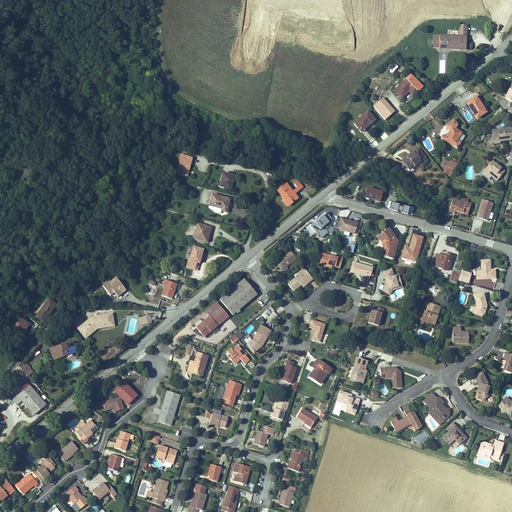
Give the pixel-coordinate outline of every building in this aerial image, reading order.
[(459,35),(433,35),(432,48),(466,49),(466,26),(459,26),(459,35)] [(402,71),(406,76),(412,72),(408,67),(402,71)] [(409,79),(420,91),(424,87),(413,76),(409,79)] [(411,90),(416,95),(420,91),(409,79),(407,80),(408,82),(406,84),(405,83),(397,90),(404,97),(411,90)] [(485,112),(475,96),(465,102),(475,118),(485,112)] [(383,97),(373,106),(385,120),(395,112),(383,97)] [(362,131),(374,120),(367,111),(354,122),(362,131)] [(458,148),(461,142),(458,140),(462,133),(456,130),(459,125),(455,119),(447,126),(451,131),(447,137),(442,135),(441,137),(458,148)] [(500,143),(511,142),(511,130),(491,131),(492,141),(500,141),(500,143)] [(411,170),(425,159),(418,149),(403,161),(411,170)] [(179,166),(190,170),(192,161),(190,161),(192,156),(183,153),(179,166)] [(445,171),(451,174),(457,165),(450,161),(445,171)] [(496,183),(499,180),(496,177),(498,174),(495,172),(499,169),(492,163),(481,174),(488,180),(490,178),(496,183)] [(505,174),(499,169),(495,172),(498,174),(496,177),(499,180),(505,174)] [(219,186),(231,189),(235,175),(223,172),(219,186)] [(295,188),(298,191),(302,188),(297,182),(293,185),(295,188)] [(287,205),(297,197),(294,194),(291,191),(285,184),(277,191),(285,200),(284,201),(287,205)] [(367,198),(378,202),(381,193),(368,188),(367,191),(365,190),(363,195),(367,196),(367,198)] [(219,210),(225,212),(229,198),(212,193),(209,204),(220,208),(219,210)] [(495,202),(483,199),(477,216),(489,220),(495,202)] [(455,211),(466,215),(469,205),(466,204),(466,201),(462,200),(461,203),(451,200),(447,213),(453,215),(455,211)] [(391,202),(389,210),(408,214),(410,206),(391,202)] [(332,218),(328,213),(325,215),(324,215),(316,221),(321,228),(317,231),(322,237),(328,232),(326,230),(328,228),(325,225),(330,221),(329,221),(332,218)] [(355,220),(338,214),(334,225),(356,232),(360,219),(356,218),(355,220)] [(193,236),(205,240),(208,231),(210,232),(211,226),(197,222),(193,236)] [(383,254),(393,258),(399,241),(391,227),(381,234),(385,239),(383,242),(385,245),(386,246),(383,254)] [(400,258),(416,263),(423,237),(412,234),(408,247),(404,246),(400,258)] [(192,246),(190,253),(199,257),(202,249),(192,246)] [(280,270),(296,257),(290,250),(272,267),(274,269),(277,267),(280,270)] [(338,257),(322,252),(319,264),(331,267),(331,265),(340,268),(343,257),(338,255),(338,257)] [(184,266),(193,269),(195,263),(197,263),(199,257),(190,253),(187,260),(186,259),(184,266)] [(448,269),(452,256),(446,254),(445,257),(440,255),(440,257),(435,256),(433,265),(448,269)] [(477,277),(496,276),(495,267),(491,267),(491,257),(481,257),(481,268),(477,268),(477,277)] [(374,269),(354,263),(351,272),(356,274),(360,273),(360,275),(367,277),(368,272),(372,273),(374,269)] [(393,267),(385,270),(388,277),(389,277),(391,281),(387,282),(385,284),(383,289),(387,292),(391,286),(404,282),(401,273),(396,275),(393,267)] [(287,285),(305,270),(303,268),(297,273),(298,274),(286,284),(287,285)] [(305,270),(287,285),(293,291),(300,285),(306,279),(308,281),(312,278),(305,270)] [(468,281),(470,273),(462,271),(460,279),(468,281)] [(244,272),(221,292),(234,307),(238,304),(239,306),(242,303),(240,301),(258,287),(244,272)] [(126,291),(116,278),(108,285),(106,283),(102,286),(111,296),(115,293),(118,297),(126,291)] [(163,296),(173,299),(177,283),(167,280),(163,296)] [(154,296),(155,282),(148,281),(147,295),(154,296)] [(394,289),(405,285),(404,282),(391,286),(387,292),(391,294),(394,289)] [(473,314),(482,317),(486,306),(483,293),(473,295),(476,306),(473,314)] [(210,309),(222,299),(218,295),(206,304),(210,309)] [(222,299),(210,309),(197,320),(205,330),(231,309),(222,299)] [(51,306),(44,301),(35,313),(42,319),(51,306)] [(420,321),(435,325),(441,307),(429,304),(427,312),(423,311),(420,321)] [(367,323),(377,326),(381,314),(383,314),(384,309),(375,306),(373,311),(370,310),(367,323)] [(8,325),(18,332),(23,325),(25,326),(28,322),(17,313),(8,325)] [(98,328),(103,328),(103,326),(107,325),(107,321),(110,321),(110,316),(99,317),(97,319),(95,317),(94,319),(92,318),(78,329),(86,338),(98,328)] [(113,316),(110,316),(110,321),(107,321),(107,325),(103,326),(103,328),(108,328),(108,329),(114,329),(113,316)] [(150,316),(140,318),(141,325),(152,323),(150,316)] [(318,332),(322,329),(325,320),(311,316),(309,324),(314,326),(313,331),(318,332)] [(274,325),(264,320),(256,336),(264,341),(268,332),(270,333),(274,325)] [(318,332),(313,331),(311,336),(320,338),(322,329),(318,332)] [(453,344),(469,344),(469,334),(461,334),(453,334),(453,344)] [(188,345),(194,347),(197,338),(191,336),(188,345)] [(248,358),(253,354),(248,348),(247,349),(243,345),(245,344),(241,339),(235,344),(233,342),(230,345),(233,349),(236,353),(234,355),(238,359),(244,354),(248,358)] [(190,363),(202,367),(204,360),(206,361),(210,347),(199,344),(197,354),(193,353),(190,363)] [(57,359),(70,356),(70,353),(73,352),(72,347),(71,345),(57,348),(57,346),(52,347),(54,355),(56,355),(57,359)] [(502,365),(511,368),(511,365),(511,350),(504,348),(502,356),(505,357),(502,365)] [(285,372),(282,379),(291,381),(295,366),(292,365),(293,359),(286,357),(284,363),(287,364),(285,372)] [(357,357),(352,374),(363,377),(364,372),(362,371),(364,368),(366,368),(369,360),(357,357)] [(28,377),(34,372),(25,362),(19,367),(28,377)] [(309,381),(320,386),(324,380),(320,377),(323,373),(327,375),(328,376),(331,371),(316,363),(311,370),(314,372),(309,381)] [(477,392),(482,395),(482,391),(486,389),(488,382),(486,382),(486,378),(480,367),(471,372),(478,383),(475,389),(477,392)] [(364,382),(368,370),(366,368),(364,368),(362,371),(364,372),(363,377),(352,374),(351,377),(364,382)] [(390,378),(391,384),(401,383),(399,372),(394,368),(379,369),(380,379),(390,378)] [(34,414),(46,404),(22,375),(15,381),(23,391),(12,399),(17,404),(23,400),(34,414)] [(227,394),(237,397),(241,386),(243,387),(246,378),(234,375),(232,383),(230,382),(227,394)] [(115,392),(128,405),(138,395),(125,382),(115,392)] [(159,414),(172,418),(182,388),(169,384),(159,414)] [(345,411),(355,414),(360,399),(351,396),(352,393),(340,389),(338,398),(348,401),(347,404),(345,411)] [(511,396),(507,397),(502,394),(498,400),(500,402),(500,407),(507,407),(507,405),(511,404),(511,396)] [(102,402),(104,410),(111,408),(114,407),(115,411),(122,409),(119,397),(102,402)] [(273,414),(282,417),(285,409),(286,409),(289,399),(281,397),(279,405),(276,405),(273,414)] [(439,421),(442,423),(449,417),(449,410),(442,410),(439,407),(443,404),(438,399),(435,398),(433,400),(429,397),(424,401),(432,409),(429,411),(428,416),(433,420),(435,417),(440,417),(441,419),(439,421)] [(432,409),(424,401),(422,402),(429,411),(432,409)] [(311,422),(316,415),(301,405),(296,413),(304,418),(311,422)] [(222,420),(228,422),(231,413),(214,408),(211,417),(222,420)] [(414,431),(421,427),(413,411),(406,415),(407,416),(403,418),(407,425),(410,423),(414,431)] [(393,427),(400,424),(396,417),(389,420),(393,427)] [(77,433),(84,441),(98,428),(92,420),(77,433)] [(400,424),(393,427),(396,433),(403,428),(400,423),(400,424)] [(254,439),(265,443),(268,430),(263,428),(258,427),(254,439)] [(454,427),(442,438),(448,445),(453,441),(458,446),(466,439),(454,427)] [(423,429),(414,440),(420,445),(429,435),(423,429)] [(115,449),(126,451),(131,434),(122,432),(120,439),(118,439),(115,449)] [(152,434),(150,442),(158,444),(160,436),(152,434)] [(498,455),(502,440),(494,437),(492,440),(492,442),(487,441),(488,439),(484,437),(483,440),(481,447),(490,450),(489,452),(498,455)] [(476,450),(489,454),(489,452),(490,450),(481,447),(483,440),(479,438),(476,450)] [(58,453),(65,462),(68,460),(68,459),(73,455),(73,453),(78,449),(72,441),(58,453)] [(157,453),(165,456),(165,454),(176,457),(179,447),(160,442),(157,453)] [(287,465),(298,468),(303,454),(298,452),(299,450),(294,448),(291,458),(289,457),(287,465)] [(118,473),(123,459),(111,455),(110,459),(111,460),(108,470),(118,473)] [(236,475),(245,478),(250,461),(235,457),(233,466),(238,468),(236,475)] [(209,474),(217,476),(221,462),(211,458),(207,469),(210,470),(209,474)] [(38,470),(39,472),(36,475),(42,483),(45,480),(45,479),(55,472),(54,470),(55,468),(49,462),(49,460),(41,466),(43,466),(38,470)] [(16,485),(23,494),(33,486),(34,487),(38,484),(30,474),(16,485)] [(166,485),(168,478),(159,475),(153,493),(155,494),(153,498),(161,501),(162,496),(165,497),(166,492),(164,492),(166,485)] [(279,501),(289,504),(293,489),(294,489),(296,483),(288,481),(285,486),(283,485),(279,501)] [(99,500),(108,493),(111,498),(116,494),(110,485),(105,489),(101,484),(98,486),(99,488),(93,493),(99,500)] [(79,508),(87,502),(83,496),(81,497),(78,494),(80,493),(74,486),(66,492),(70,496),(68,497),(73,504),(75,502),(79,508)] [(226,486),(220,506),(233,510),(234,505),(232,504),(234,497),(236,489),(226,486)] [(187,508),(196,511),(198,505),(203,506),(208,490),(197,487),(195,493),(192,503),(190,502),(189,502),(187,508)]
